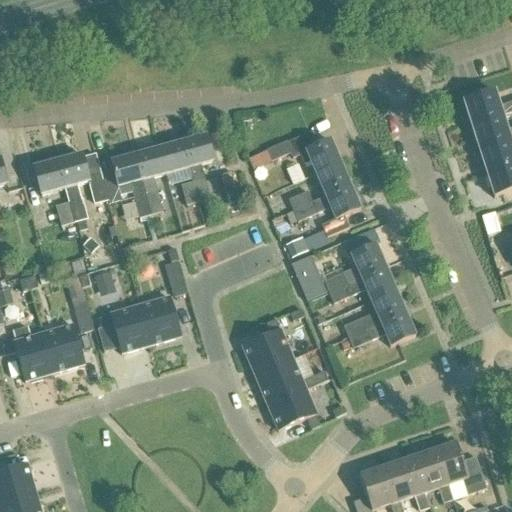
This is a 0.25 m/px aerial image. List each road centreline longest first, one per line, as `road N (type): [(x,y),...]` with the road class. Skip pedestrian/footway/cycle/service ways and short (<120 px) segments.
road 1 (residential): [(0,123),(215,106),(392,75)]
road 2 (residential): [(53,423),(219,374),(229,410),(295,495)]
road 3 (residential): [(506,364),(426,181),(392,75)]
road 4 (residential): [(295,495),(368,423),(506,364)]
road 5 (residential): [(392,75),(511,37)]
